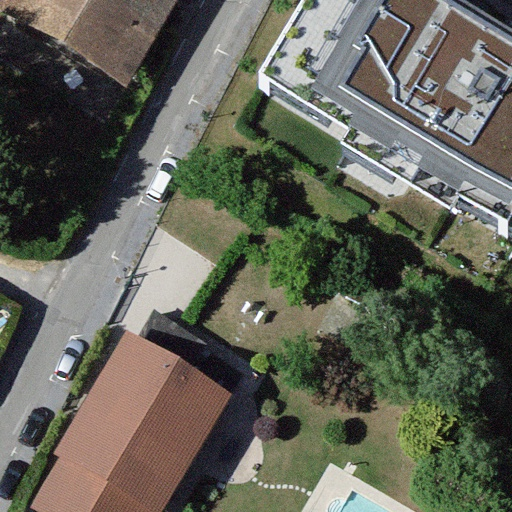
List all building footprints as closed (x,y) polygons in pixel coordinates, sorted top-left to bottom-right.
[(0,0),(0,18),(116,82),(161,0),(0,0)] [(491,52),(403,0),(319,0),(294,41),(319,56),(300,89),(365,128),(357,140),(466,205),(473,192),(511,215),(511,50),(497,41),(491,52)] [(511,34),(504,30),(497,41),(511,50),(511,34)] [(319,56),(294,41),(261,96),(351,150),(343,163),(453,228),(461,216),(509,245),(511,239),(511,215),(473,192),(466,205),(357,140),(365,128),(300,89),(319,56)] [(156,319),(135,353),(131,350),(35,508),(41,511),(153,511),(217,409),(182,387),(205,349),(156,319)] [(224,415),(202,454),(234,472),(256,433),(224,415)]
